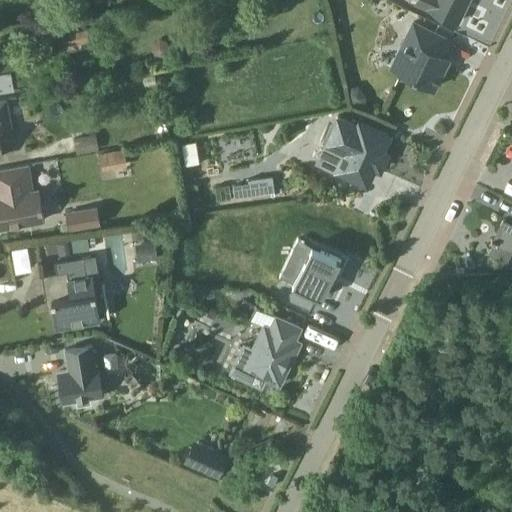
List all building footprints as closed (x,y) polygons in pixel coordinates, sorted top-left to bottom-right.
[(417,0),(416,2),(458,22),(468,1),(466,0),(417,0)] [(413,22),(391,67),(434,88),(449,59),(441,55),(448,39),(413,22)] [(87,30),(63,34),(66,53),(90,49),(87,30)] [(5,98),(0,99),(0,156),(3,156),(0,141),(13,138),(5,98)] [(389,136),(360,120),(357,125),(338,116),(317,157),(366,182),(375,165),(380,168),(387,153),(382,151),(389,136)] [(95,133),(73,137),(76,154),(98,150),(95,133)] [(97,152),(102,170),(125,163),(120,146),(97,152)] [(32,190),(27,164),(0,168),(0,227),(45,219),(39,189),(32,190)] [(249,183),(251,196),(276,192),(274,176),(248,180),(249,183)] [(68,230),(100,224),(97,207),(65,213),(68,230)] [(508,261),(510,258),(511,258),(511,225),(503,222),(494,239),(492,238),(491,241),(495,243),(490,252),(508,261)] [(55,243),(55,244),(57,253),(58,255),(74,252),(72,240),(55,243)] [(137,263),(157,259),(153,241),(133,245),(137,263)] [(9,245),(12,269),(29,267),(26,243),(9,245)] [(313,243),(293,283),(322,297),(342,257),(313,243)] [(52,300),(57,327),(100,319),(99,315),(108,313),(108,315),(110,315),(104,281),(102,281),(103,283),(94,285),(93,274),(69,279),(67,271),(42,275),(46,301),(52,300)] [(301,327),(276,315),(270,327),(264,324),(252,349),(244,345),(231,371),(261,386),(265,377),(280,384),(296,350),(293,349),(297,341),(295,339),(301,327)] [(92,345),(65,350),(69,370),(58,372),(63,403),(103,396),(98,365),(96,365),(92,345)] [(183,462),(212,475),(218,478),(229,455),(224,453),(209,446),(194,439),(186,456),(183,462)]
